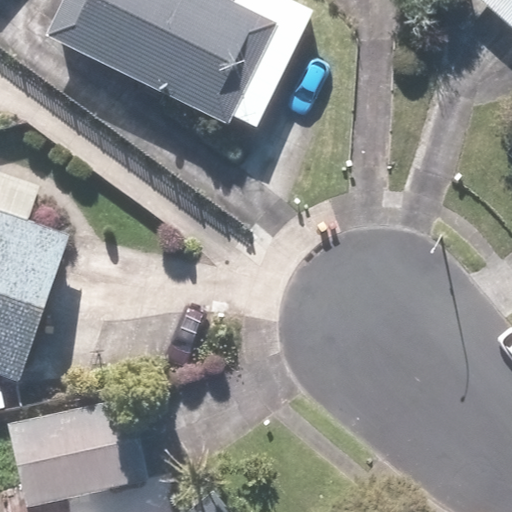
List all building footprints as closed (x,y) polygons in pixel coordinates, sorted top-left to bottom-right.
[(239,0),(239,2),(235,0),(70,0),(53,36),(228,124),(233,115),(260,128),(319,11),(297,0),(239,0)] [(511,0),(486,0),(511,23),(511,0)] [(0,373),(26,383),(78,233),(35,218),(47,183),(0,166),(0,373)] [(17,440),(29,506),(152,483),(140,418),(17,440)] [(241,511),(224,490),(197,511),(241,511)]
